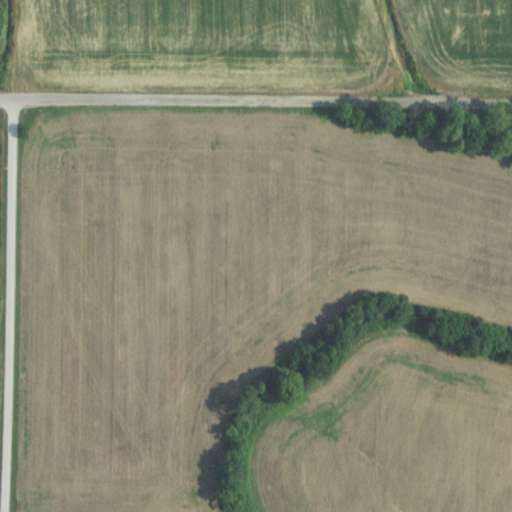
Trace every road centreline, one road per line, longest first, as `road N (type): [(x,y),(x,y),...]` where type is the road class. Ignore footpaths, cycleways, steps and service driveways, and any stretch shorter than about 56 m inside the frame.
road 1 (residential): [(511,106),(0,97)]
road 2 (residential): [(7,511),(14,98)]
